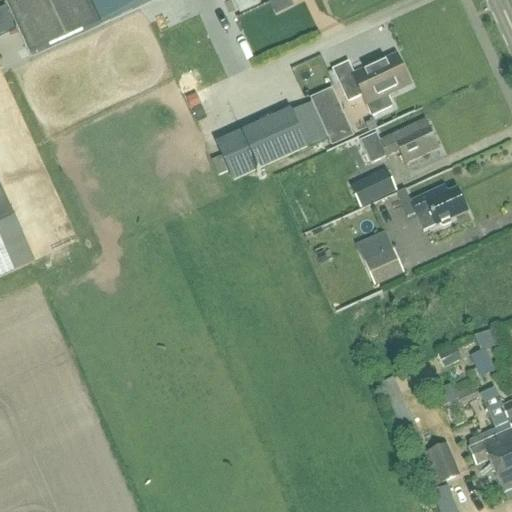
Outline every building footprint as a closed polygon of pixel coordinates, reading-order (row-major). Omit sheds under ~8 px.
[(33,56),(101,25),(102,27),(161,0),(7,0),(11,8),(0,12),(0,36),(20,28),(33,56)] [(240,16),(261,7),(258,0),(244,0),(235,4),(240,16)] [(349,66),(333,73),(348,106),(364,99),(368,109),(373,119),(378,117),(378,118),(393,110),(388,99),(411,89),(397,59),(355,78),(349,66)] [(332,94),(313,103),(327,133),(346,125),(332,94)] [(312,150),(294,111),(216,147),(233,184),(312,150)] [(400,155),(406,168),(440,153),(427,123),(380,144),(377,137),(361,144),(371,168),(400,155)] [(361,211),(397,194),(386,171),(350,189),(361,211)] [(0,279),(34,264),(0,189),(0,279)] [(468,215),(459,195),(449,200),(445,191),(411,206),(405,193),(397,197),(408,222),(417,218),(418,221),(430,215),(436,228),(468,215)] [(380,282),(408,272),(404,261),(376,271),(380,282)] [(493,333),(475,339),(481,354),(499,347),(493,333)] [(445,369),(459,363),(453,352),(440,358),(445,369)] [(477,369),(490,363),(485,353),(472,359),(477,369)] [(461,409),(480,401),(471,380),(452,388),(461,409)] [(497,432),(509,426),(504,414),(494,393),(485,397),(482,401),(497,432)] [(511,434),(483,448),(505,496),(511,492),(511,406),(507,409),(509,412),(504,414),(509,426),(511,424),(511,434)] [(461,479),(447,447),(427,455),(441,487),(461,479)]
